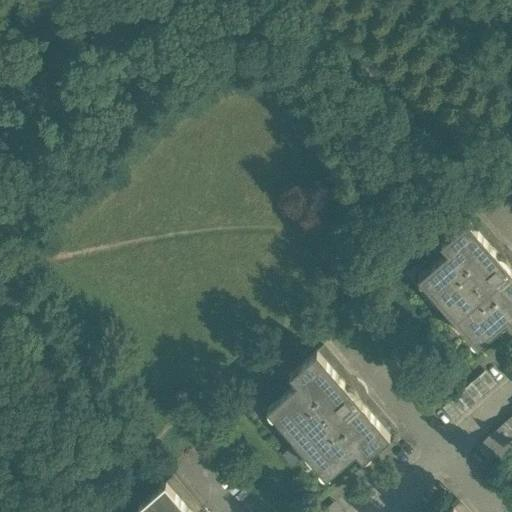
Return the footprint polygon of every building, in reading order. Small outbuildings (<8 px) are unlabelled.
[(500,185),(508,179),(502,171),(494,177),(500,185)] [(511,322),(511,255),(475,213),(437,246),(444,254),(419,275),(479,343),(508,318),(511,322)] [(364,457),(379,444),(397,428),(324,344),(286,377),(293,385),(269,406),(328,475),(357,449),(364,457)] [(292,445),(283,453),(293,465),(302,457),(292,445)] [(205,511),(173,475),(135,508),(138,511),(205,511)] [(470,511),(461,501),(448,511),(470,511)]
